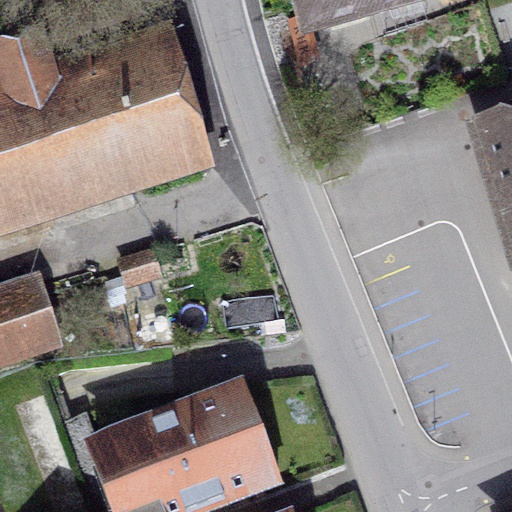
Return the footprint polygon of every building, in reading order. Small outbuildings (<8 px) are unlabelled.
[(33,0),(32,5),(39,17),(52,20),(64,13),(67,0),(33,0)] [(292,0),(298,19),(365,0),(292,0)] [(50,73),(39,39),(0,51),(0,214),(190,154),(157,39),(50,73)] [(511,123),(480,133),(511,237),(511,123)] [(120,264),(127,286),(157,277),(150,255),(120,264)] [(0,363),(51,347),(33,289),(0,299),(0,363)] [(198,511),(259,489),(226,400),(95,449),(118,511),(198,511)]
